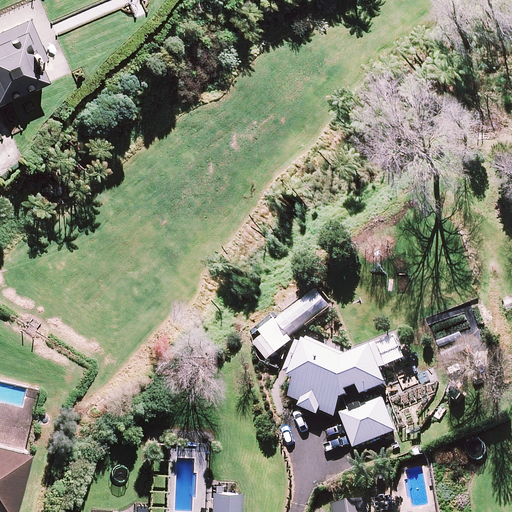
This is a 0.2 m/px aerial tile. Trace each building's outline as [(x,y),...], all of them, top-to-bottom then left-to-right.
[(46,59),(28,18),(2,29),(0,24),(0,102),(44,83),(35,63),(46,59)] [(330,309),(316,291),(276,322),(287,336),(304,324),(307,327),(330,309)] [(267,335),(257,339),(267,361),(277,356),(267,335)] [(301,404),(299,409),(319,417),(320,414),(334,420),(336,420),(342,404),(351,400),(348,394),(359,390),(362,399),(387,389),(380,370),(405,360),(397,340),(342,356),(303,340),(287,378),(296,382),(289,399),(301,404)] [(346,406),(347,411),(339,414),(353,452),(397,437),(384,398),(366,404),(364,399),(346,406)] [(0,445),(0,511),(10,511),(24,451),(0,445)] [(238,511),(239,493),(210,491),(208,511),(238,511)] [(367,511),(366,503),(334,508),(335,511),(367,511)]
